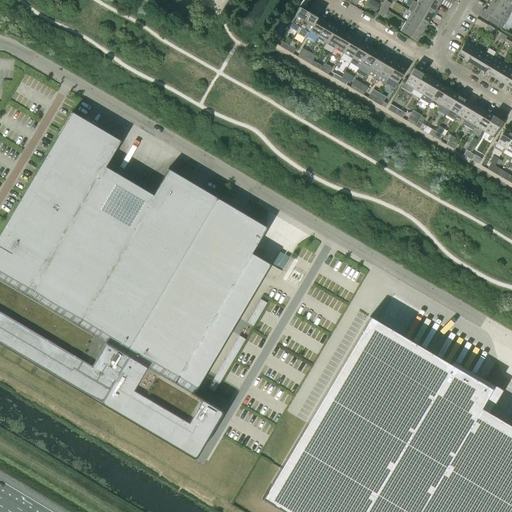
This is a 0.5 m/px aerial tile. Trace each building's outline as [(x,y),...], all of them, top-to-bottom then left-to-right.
[(432,0),(418,0),(417,3),(433,13),(439,3),(432,0)] [(511,4),(504,0),(491,0),(490,3),(510,15),(511,11),(511,4)] [(417,3),(411,12),(428,22),(433,13),(417,3)] [(490,3),(485,12),(490,15),(487,20),(501,29),(510,15),(490,3)] [(290,18),(286,25),(297,32),(308,12),(299,7),(292,19),(290,18)] [(297,32),(296,34),(305,39),(309,33),(308,33),(317,17),(308,12),(297,32)] [(411,12),(406,22),(422,31),(428,22),(411,12)] [(309,33),(307,37),(314,42),(326,23),(317,17),(308,33),(309,33)] [(477,18),(473,24),(485,31),(486,29),(488,25),(477,18)] [(406,22),(400,31),(416,41),(422,31),(406,22)] [(315,42),(314,44),(323,49),(326,43),(334,28),(326,23),(314,42),(315,42)] [(326,43),(334,48),(343,33),(334,28),(326,43)] [(343,33),(334,48),(343,53),(352,38),(343,33)] [(352,38),(343,53),(352,58),(361,43),(352,38)] [(465,41),(457,55),(466,61),(475,46),(465,41)] [(282,42),(279,46),(286,50),(289,45),(282,42)] [(348,64),(357,70),(370,48),(361,43),(352,58),(348,64)] [(289,45),(286,50),(293,54),(295,49),(289,45)] [(475,46),(466,61),(476,67),(484,52),(475,46)] [(370,48),(357,70),(366,75),(378,54),(370,48)] [(300,52),(297,56),(304,60),(306,56),(300,52)] [(484,52),(476,67),(485,72),(494,57),(484,52)] [(378,54),(366,75),(375,80),(387,59),(378,54)] [(306,56),(304,60),(310,64),(313,60),(306,56)] [(494,57),(485,72),(494,78),(503,63),(494,57)] [(387,59),(375,80),(384,85),(396,64),(387,59)] [(317,62),(315,67),(321,71),(324,66),(317,62)] [(511,68),(503,63),(494,78),(503,83),(511,68)] [(396,64),(384,85),(394,91),(399,84),(397,83),(406,68),(401,65),(400,66),(396,64)] [(324,66),(321,71),(328,75),(330,70),(324,66)] [(403,82),(400,88),(410,94),(413,89),(423,73),(414,68),(405,83),(403,82)] [(511,68),(503,83),(511,88),(511,68)] [(335,73),(332,77),(339,81),(341,76),(335,73)] [(423,73),(413,89),(422,94),(431,79),(423,73)] [(341,76),(339,81),(345,85),(348,80),(341,76)] [(422,94),(419,98),(428,104),(431,99),(440,84),(431,79),(422,94)] [(352,83),(350,87),(356,91),(359,87),(352,83)] [(440,84),(431,99),(440,105),(449,89),(440,84)] [(359,87),(356,91),(363,95),(366,91),(359,87)] [(449,89),(440,105),(445,108),(442,113),(445,115),(458,94),(449,89)] [(370,93),(367,98),(374,102),(377,97),(370,93)] [(458,94),(445,115),(454,120),(457,115),(466,100),(458,94)] [(377,97),(374,102),(381,106),(383,101),(377,97)] [(466,100),(457,115),(466,120),(475,105),(466,100)] [(466,120),(463,125),(472,130),(475,126),(484,110),(475,105),(466,120)] [(484,110),(475,126),(483,131),(493,115),(484,110)] [(120,141),(71,113),(0,232),(0,344),(98,402),(99,403),(100,403),(101,403),(102,403),(102,402),(103,402),(103,401),(128,359),(128,358),(129,357),(128,356),(128,355),(127,354),(125,353),(216,198),(168,170),(152,195),(104,167),(120,141)] [(493,115),(483,131),(492,136),(502,121),(493,115)] [(495,141),(492,146),(503,153),(505,149),(504,149),(511,136),(511,132),(504,128),(496,142),(495,141)] [(436,131),(432,136),(438,140),(442,135),(436,131)] [(261,216),(267,205),(259,201),(253,212),(261,216)] [(366,319),(262,497),(287,511),(511,511),(511,430),(477,410),(488,391),(366,319)]
